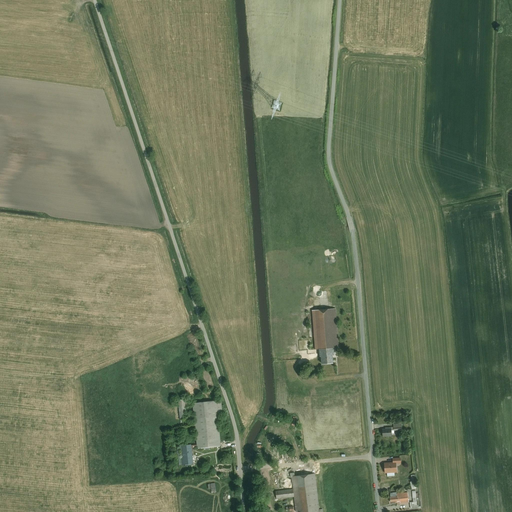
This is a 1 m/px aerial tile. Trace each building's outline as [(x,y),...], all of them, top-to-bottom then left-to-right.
[(337,309),(315,310),(317,348),(323,348),(336,347),(339,346),(337,309)] [(336,347),(323,348),(324,364),(337,363),(336,347)] [(187,399),(179,400),(181,419),(189,418),(187,399)] [(222,400),(196,402),(200,447),(222,445),(220,415),(224,415),(222,400)] [(394,428),(384,429),(384,437),(395,436),(394,431),(394,428)] [(192,445),(178,446),(180,465),(194,464),(192,445)] [(394,462),(386,463),(386,472),(399,471),(399,462),(394,462)] [(320,511),(317,474),(293,477),(294,489),(295,496),(296,507),(297,511),(296,511),(320,511)] [(294,489),(278,491),(279,498),(295,496),(294,489)] [(409,502),(408,492),(398,493),(398,496),(391,497),(391,501),(401,500),(401,503),(409,502)]
